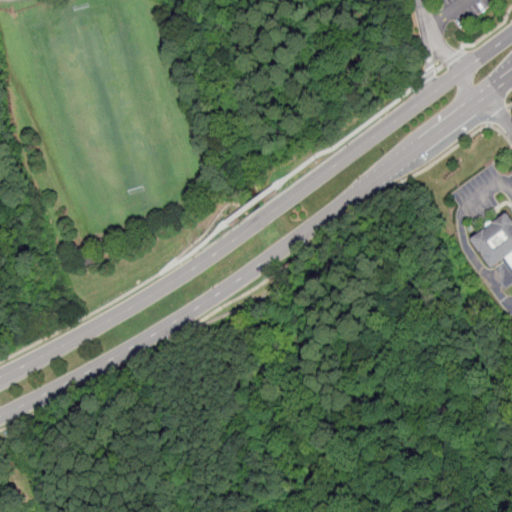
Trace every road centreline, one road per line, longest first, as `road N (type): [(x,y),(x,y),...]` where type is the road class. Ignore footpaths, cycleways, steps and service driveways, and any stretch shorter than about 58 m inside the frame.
road 1 (primary): [(0,415),(109,362),(223,291),(511,75)]
road 2 (primary): [(461,75),(236,240),(91,332),(0,377)]
